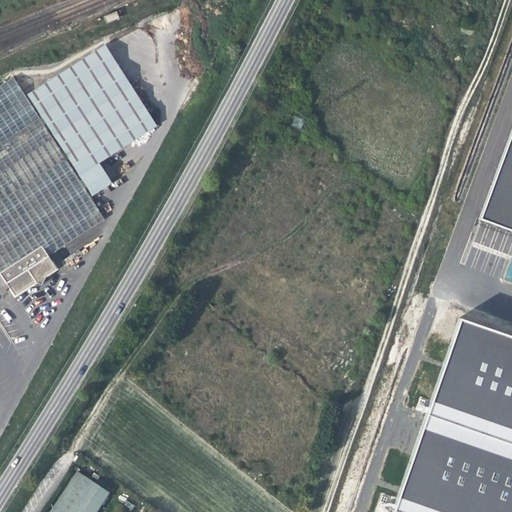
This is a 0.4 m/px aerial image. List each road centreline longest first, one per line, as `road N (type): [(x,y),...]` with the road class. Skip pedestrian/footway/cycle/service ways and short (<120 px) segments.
road 1 (secondary): [(0,493),(150,249),(284,0)]
road 2 (track): [(324,511),(461,102),(486,66),(508,0)]
